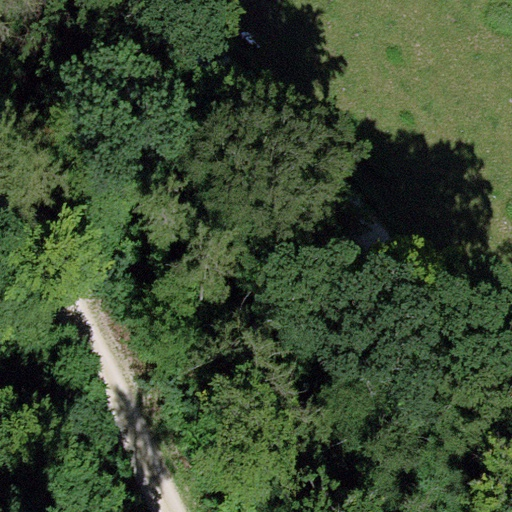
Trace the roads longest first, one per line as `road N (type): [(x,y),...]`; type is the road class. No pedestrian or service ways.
road 1 (track): [(167,0),(511,341)]
road 2 (track): [(0,159),(172,511)]
